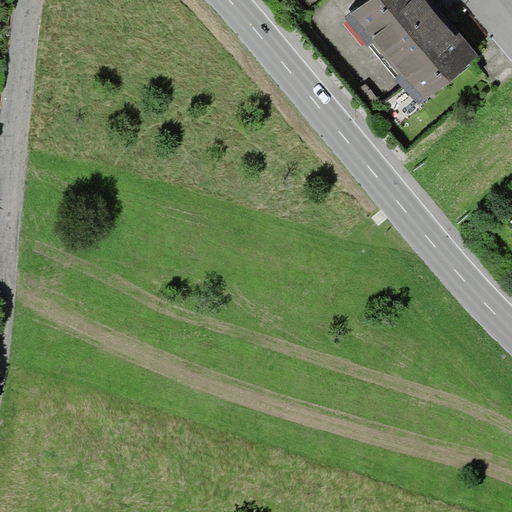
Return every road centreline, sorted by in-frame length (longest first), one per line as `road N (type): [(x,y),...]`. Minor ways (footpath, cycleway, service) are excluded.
road 1 (secondary): [(227,0),(511,330)]
road 2 (residential): [(0,375),(29,0)]
